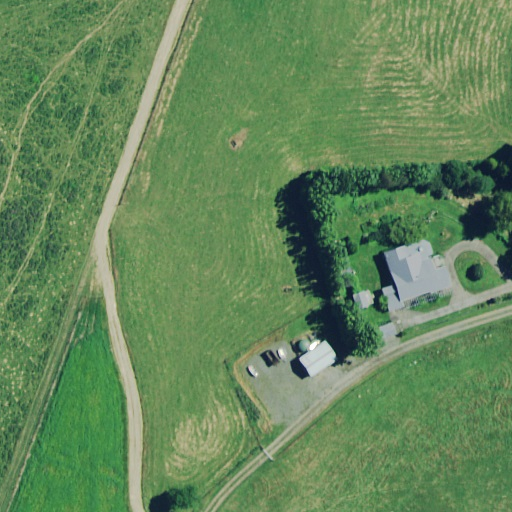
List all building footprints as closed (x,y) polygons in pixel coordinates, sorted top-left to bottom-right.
[(433,254),(430,243),(404,251),(402,246),(381,253),(392,285),(380,289),(387,312),(403,308),(401,301),(450,286),(444,267),(431,270),(427,256),(433,254)] [(492,248),(484,255),(497,269),(504,262),(492,248)] [(372,304),(367,290),(351,296),(356,310),(372,304)] [(395,335),(390,323),(375,329),(379,341),(395,335)] [(337,359),(324,341),(297,359),(310,377),(337,359)]
